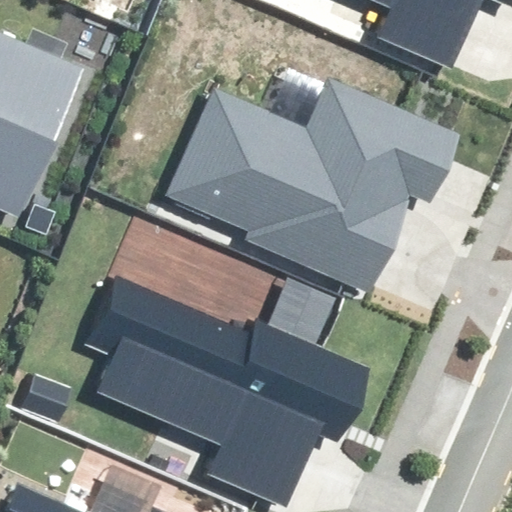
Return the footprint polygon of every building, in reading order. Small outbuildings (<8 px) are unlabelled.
[(511,0),(372,0),(393,9),(381,34),(450,64),(478,0),(508,0),(511,1),(511,0)] [(0,204),(18,213),(79,77),(0,42),(0,204)] [(213,90),(166,197),(246,233),(244,238),(367,293),(412,192),(427,199),(456,134),(332,80),(309,132),(213,90)] [(250,335),(117,276),(88,342),(115,354),(99,390),(222,444),(210,471),(285,504),(316,433),(336,442),(367,373),(255,323),(250,335)] [(154,511),(75,511),(16,486),(3,511),(157,511),(155,511),(154,511)]
